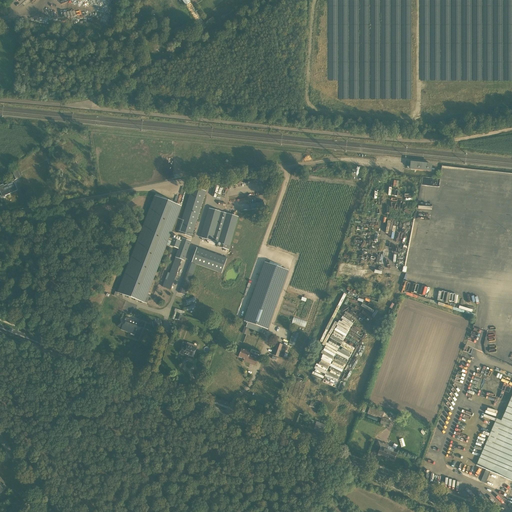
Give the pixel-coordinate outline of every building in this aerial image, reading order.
[(206,21),(208,26),(216,21),(213,17),(206,21)] [(411,163),(411,165),(410,169),(431,171),(431,165),(411,163)] [(18,179),(14,171),(10,173),(13,181),(18,179)] [(0,189),(0,191),(2,197),(3,197),(4,198),(5,197),(5,196),(17,190),(13,182),(4,186),(5,188),(0,189)] [(192,187),(178,233),(192,237),(206,191),(192,187)] [(154,196),(117,292),(115,292),(114,295),(116,296),(117,293),(144,303),(147,303),(149,299),(146,298),(167,245),(169,240),(182,206),(154,196)] [(209,209),(201,238),(229,247),(238,217),(227,214),(209,209)] [(162,287),(170,290),(182,260),(184,261),(191,242),(182,239),(181,241),(172,238),(171,241),(169,240),(167,245),(169,246),(178,249),(166,283),(164,282),(162,287)] [(193,260),(191,263),(196,265),(222,274),(227,259),(214,254),(197,248),(193,260)] [(268,330),(288,271),(290,266),(270,259),(268,264),(265,262),(244,321),(247,323),(246,327),(262,333),(264,328),(268,330)] [(183,282),(179,293),(185,296),(189,285),(183,282)] [(180,313),(184,314),(185,311),(175,308),(172,317),(175,318),(176,317),(179,317),(180,313)] [(139,323),(138,323),(127,318),(126,318),(125,319),(124,322),(120,320),(117,327),(122,328),(121,329),(131,333),(131,335),(134,336),(134,335),(135,335),(135,334),(140,335),(142,329),(138,327),(139,324),(139,323)] [(153,328),(162,326),(160,320),(158,320),(158,318),(154,319),(155,321),(152,322),(153,328)] [(289,344),(294,346),(298,334),(294,332),(289,344)] [(293,370),(296,363),(283,359),(287,346),(277,342),(270,361),(293,370)] [(182,346),(179,353),(183,355),(184,354),(193,357),(196,349),(186,346),(186,348),(182,346)] [(241,350),(238,357),(246,360),(245,362),(255,366),(259,356),(241,350)] [(511,396),(502,421),(497,419),(477,465),(486,469),(481,481),(486,483),(491,472),(511,481),(511,396)] [(315,401),(314,403),(311,401),(309,406),(320,410),(322,405),(323,403),(317,401),(315,401)] [(368,414),(382,418),(384,411),(370,406),(368,414)] [(296,424),(307,428),(322,434),(325,426),(311,420),(312,416),(305,413),(304,416),(299,414),(296,424)] [(391,421),(383,418),(381,425),(388,428),(391,421)] [(373,453),(394,461),(396,454),(387,451),(389,445),(377,441),(373,453)]
